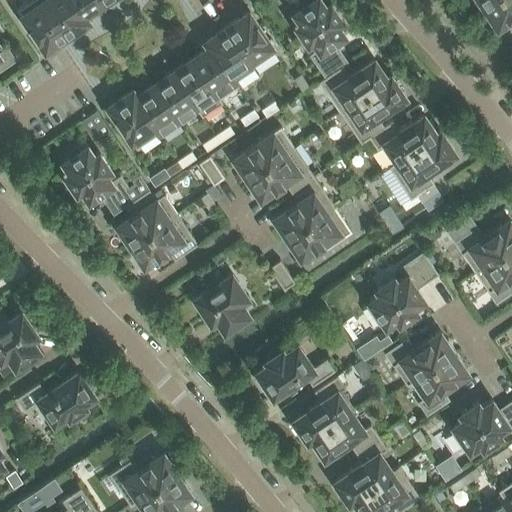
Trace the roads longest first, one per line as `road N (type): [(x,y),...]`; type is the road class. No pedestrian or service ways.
road 1 (residential): [(0,211),(171,389),(274,511)]
road 2 (residential): [(394,0),(511,138)]
road 3 (unknown): [(0,391),(101,317)]
